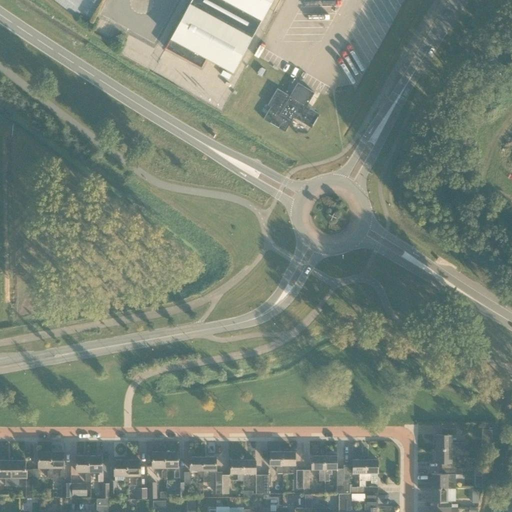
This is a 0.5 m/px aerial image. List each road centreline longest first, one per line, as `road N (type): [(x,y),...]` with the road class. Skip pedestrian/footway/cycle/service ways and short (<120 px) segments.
road 1 (residential): [(0,432),(400,437)]
road 2 (secondary): [(0,370),(265,319),(288,301),(323,249)]
road 3 (secondary): [(305,238),(276,295),(245,318),(0,362)]
road 4 (tertiary): [(458,0),(348,182)]
road 5 (secondary): [(164,120),(0,13)]
road 6 (secondary): [(497,313),(367,220)]
road 7 (secondary): [(357,238),(497,313)]
road 8 (secondary): [(164,120),(296,208)]
road 9 (secondary): [(306,189),(164,120)]
